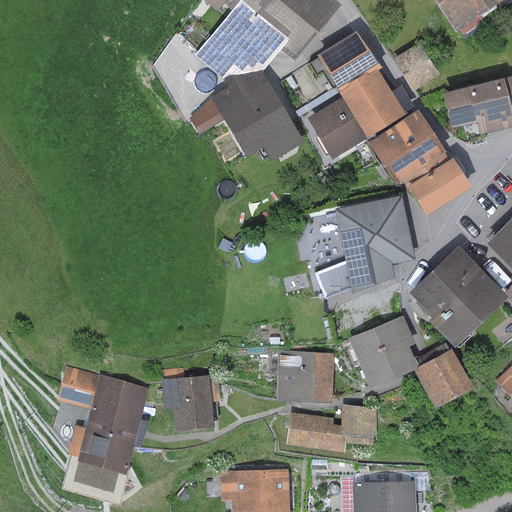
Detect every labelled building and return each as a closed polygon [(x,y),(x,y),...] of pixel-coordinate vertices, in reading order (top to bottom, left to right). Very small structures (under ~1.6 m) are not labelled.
[(201,0),(214,11),(222,1),(223,0),(201,0)] [(250,24),(269,0),(223,0),(222,1),(250,24)] [(269,0),(250,24),(292,60),(339,4),(334,0),(269,0)] [(439,0),(434,4),(452,31),(497,0),(439,0)] [(315,55),(337,92),(376,68),(377,67),(355,31),(315,55)] [(417,43),(390,60),(411,92),(438,75),(417,43)] [(228,129),(278,101),(255,60),(222,78),(227,87),(209,96),(228,129)] [(376,68),(337,92),(341,98),(365,137),(404,114),(376,68)] [(511,76),(441,92),(449,127),(475,121),(477,134),(511,126),(511,76)] [(341,98),(307,119),(331,158),(365,137),(341,98)] [(278,101),(228,129),(243,156),(261,146),(269,161),(302,144),(278,101)] [(416,110),(366,142),(394,185),(401,180),(444,152),(416,110)] [(444,152),(401,180),(425,216),(469,186),(451,158),(448,159),(444,152)] [(340,244),(406,231),(399,196),(333,209),(340,244)] [(511,217),(483,243),(511,272),(511,283),(502,293),(504,296),(511,304),(511,217)] [(406,231),(340,244),(343,262),(314,274),(324,297),(349,288),(350,293),(392,277),(390,264),(412,259),(406,231)] [(453,295),(478,321),(504,296),(502,293),(455,245),(429,270),(453,295)] [(431,317),(453,295),(429,270),(407,291),(431,317)] [(453,295),(431,317),(427,321),(452,347),(478,321),(453,295)] [(401,315),(347,340),(369,388),(413,367),(416,366),(407,347),(414,344),(401,315)] [(416,366),(413,367),(431,406),(469,388),(451,349),(416,366)] [(332,354),(278,352),(276,400),(330,402),(332,354)] [(511,364),(495,380),(511,398),(511,364)] [(86,419),(143,435),(147,421),(139,419),(148,389),(66,366),(56,400),(88,409),(86,419)] [(183,368),(160,370),(163,409),(169,409),(171,430),(211,427),(210,401),(219,401),(217,379),(208,380),(207,375),(183,377),(183,368)] [(375,408),(342,405),(340,425),(338,442),(344,443),(372,445),(375,408)] [(332,418),(290,413),(286,444),(343,451),(344,443),(338,442),(340,425),(331,424),(332,418)] [(143,435),(86,419),(83,429),(74,426),(66,455),(75,458),(75,461),(124,474),(132,445),(140,447),(143,435)] [(287,511),(286,469),(218,471),(219,501),(230,500),(230,511),(287,511)] [(413,511),(413,481),(352,482),(352,511),(413,511)] [(170,511),(170,502),(110,505),(110,511),(170,511)]
